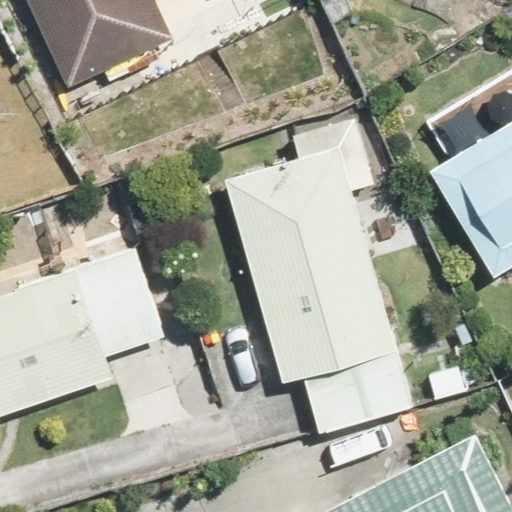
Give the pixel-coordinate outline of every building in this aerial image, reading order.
[(33,0),(70,80),(105,64),(112,78),(162,55),(156,41),(174,34),(157,0),(33,0)] [(302,0),(268,0),(276,16),(305,4),(302,0)] [(511,122),(440,167),(502,271),(511,265),(511,122)] [(350,147),(236,178),(292,380),(312,375),(327,431),(421,405),(350,147)] [(133,196),(156,189),(149,170),(126,177),(133,196)] [(156,189),(133,196),(129,198),(144,239),(170,230),(156,189)] [(0,415),(122,375),(114,353),(171,335),(144,250),(0,296),(0,415)] [(511,511),(511,488),(485,435),(332,511),(511,511)]
